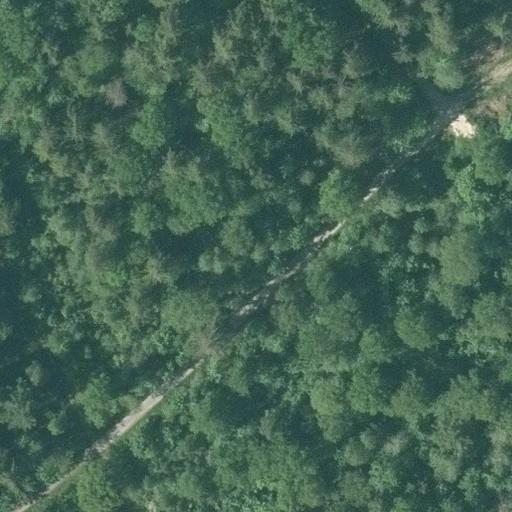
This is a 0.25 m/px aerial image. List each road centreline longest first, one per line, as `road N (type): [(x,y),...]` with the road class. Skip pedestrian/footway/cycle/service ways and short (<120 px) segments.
road 1 (track): [(11,511),(132,419),(429,136),(435,113),(427,99),(348,0)]
road 2 (track): [(0,263),(133,511)]
